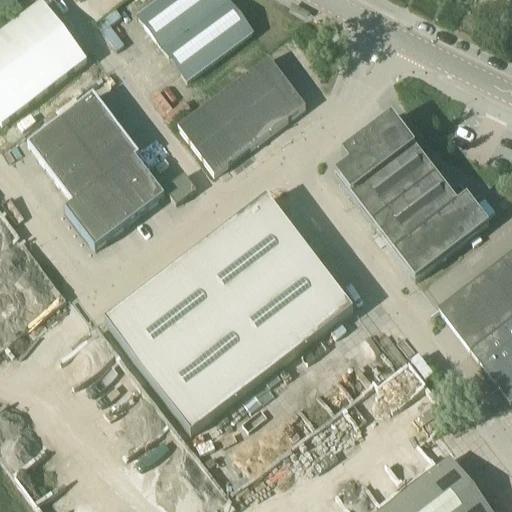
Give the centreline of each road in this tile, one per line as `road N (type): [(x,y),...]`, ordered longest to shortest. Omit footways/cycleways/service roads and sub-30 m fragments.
road 1 (residential): [(287,162),(511,461)]
road 2 (unclassified): [(220,210),(61,0)]
road 3 (unknown): [(0,384),(132,511)]
road 4 (unclassified): [(287,162),(387,33)]
road 5 (unclassified): [(92,309),(220,210)]
road 6 (unclassified): [(92,309),(0,180)]
road 7 (tertiary): [(511,95),(387,33)]
